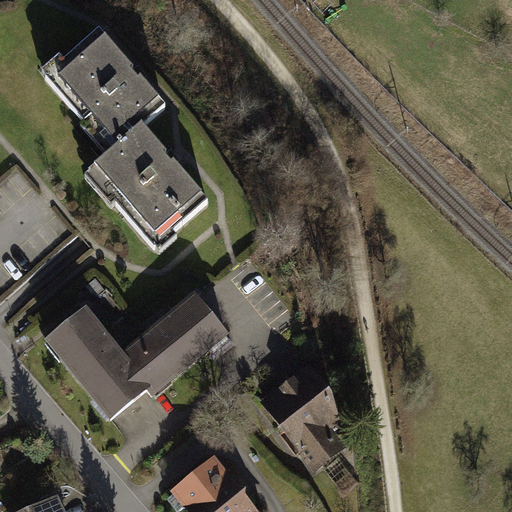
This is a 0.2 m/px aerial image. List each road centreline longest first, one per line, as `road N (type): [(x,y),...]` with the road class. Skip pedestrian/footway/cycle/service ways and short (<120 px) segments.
road 1 (track): [(214,0),(310,115),(343,185),(395,511)]
road 2 (residential): [(0,359),(132,511)]
